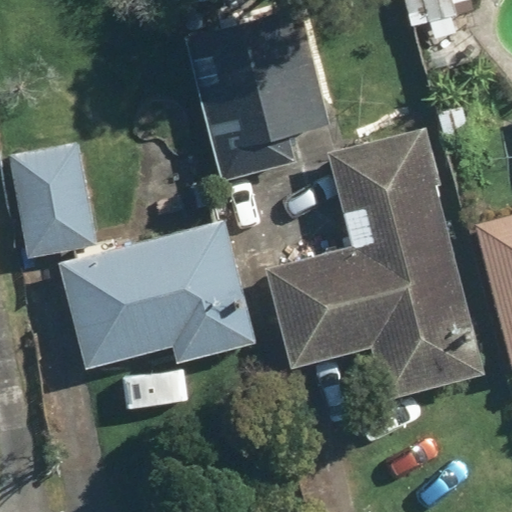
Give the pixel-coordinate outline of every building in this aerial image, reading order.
[(477,4),(476,0),(399,0),(407,25),(477,4)] [(333,115),(301,2),(186,35),(226,175),(304,153),(296,126),(333,115)] [(479,371),(425,131),(337,151),(358,244),(269,263),(291,362),(377,342),(388,391),(479,371)] [(76,139),(10,153),(31,254),(97,240),(76,139)] [(511,205),(478,215),(511,338),(511,205)] [(227,213),(61,255),(88,363),(179,340),(184,356),(259,337),(227,213)]
